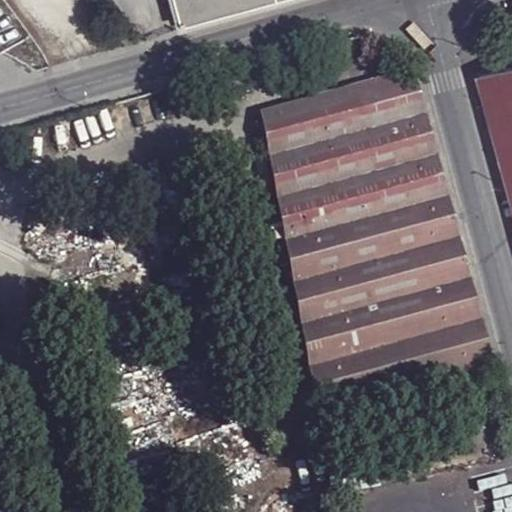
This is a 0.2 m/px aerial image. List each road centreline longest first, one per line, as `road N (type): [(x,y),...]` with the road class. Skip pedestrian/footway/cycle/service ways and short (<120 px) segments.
road 1 (unclassified): [(390,0),(0,110)]
road 2 (unclassified): [(511,315),(424,0)]
